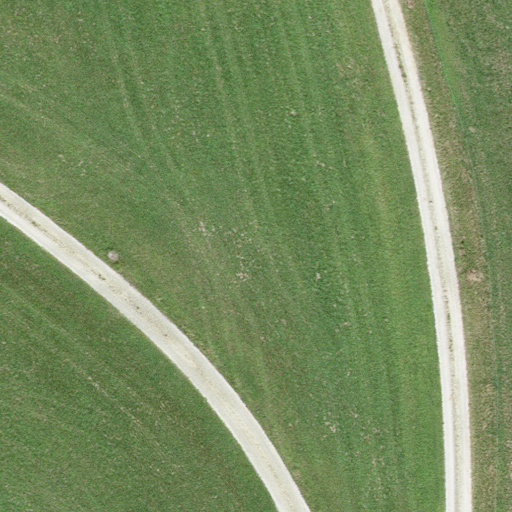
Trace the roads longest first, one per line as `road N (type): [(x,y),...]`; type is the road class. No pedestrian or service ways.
road 1 (track): [(378,0),(440,296),(454,511)]
road 2 (track): [(0,213),(166,340),(286,511)]
